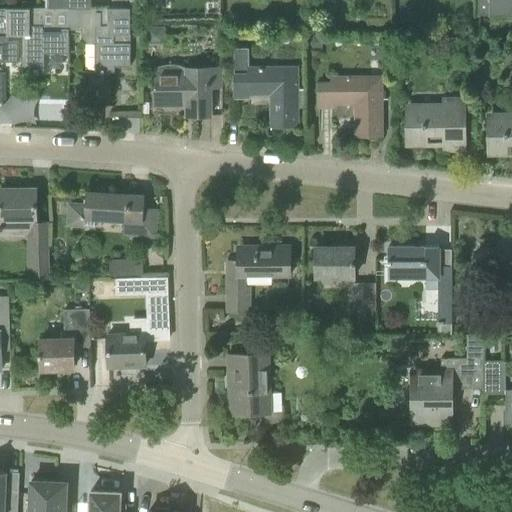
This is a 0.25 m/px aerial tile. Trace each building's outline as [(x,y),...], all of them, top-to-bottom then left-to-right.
[(489,16),(489,18),(491,18),(491,17),(511,17),(511,0),(476,0),(477,16),(489,16)] [(90,8),(68,8),(68,30),(94,30),(94,71),(114,70),(114,66),(130,66),(129,42),(121,42),(121,33),(129,33),(129,7),(90,7),(90,8)] [(46,8),(6,8),(6,34),(22,34),(22,71),(42,71),(41,31),(68,30),(68,8),(46,8)] [(197,22),(189,22),(189,31),(197,31),(197,22)] [(164,27),(148,27),(148,43),(164,43),(164,27)] [(310,34),(309,47),(319,48),(319,34),(310,34)] [(233,98),(248,97),(248,91),(270,91),(270,126),(298,126),(297,67),(248,67),(248,48),(233,48),(233,98)] [(210,115),(209,67),(186,67),(182,66),(178,64),(174,64),(169,63),(169,72),(153,72),(154,104),(186,103),(186,115),(210,115)] [(331,82),(317,82),(318,107),(332,107),(332,101),(354,101),(354,136),(382,135),(382,90),(368,90),(368,76),(331,76),(331,82)] [(443,141),(444,149),(464,149),(463,99),(443,99),(443,109),(406,109),(407,141),(443,141)] [(488,151),(511,150),(511,117),(488,118),(488,151)] [(0,188),(0,233),(26,233),(27,280),(49,280),(47,242),(35,243),(34,221),(35,221),(35,188),(0,188)] [(123,228),(142,229),(144,195),(85,192),(84,203),(68,202),(66,226),(94,228),(95,218),(124,220),(123,228)] [(503,257),(511,265),(511,242),(503,242),(503,257)] [(425,246),(388,246),(388,277),(425,277),(425,289),(437,288),(437,301),(451,301),(451,249),(438,249),(438,245),(425,245),(425,246)] [(227,261),(227,311),(247,311),(247,287),(242,287),(242,275),(272,275),(290,275),(289,246),(255,246),(255,250),(237,250),(237,261),(227,261)] [(315,276),(354,276),(354,246),(315,246),(315,276)] [(108,261),(109,275),(143,273),(142,259),(108,261)] [(455,274),(455,326),(487,326),(487,306),(475,306),(475,274),(455,274)] [(147,277),(116,278),(117,294),(148,293),(147,277)] [(353,310),(375,310),(375,283),(353,283),(353,310)] [(0,369),(1,370),(0,350),(10,350),(8,294),(0,294),(0,369)] [(72,341),(90,341),(89,309),(64,310),(65,338),(40,339),(41,369),(73,368),(72,341)] [(130,333),(107,334),(108,366),(145,365),(144,339),(149,339),(168,338),(167,321),(149,322),(130,323),(130,333)] [(451,321),(437,321),(437,331),(451,331),(451,321)] [(483,389),(483,361),(483,334),(466,334),(466,358),(440,358),(440,372),(412,372),(412,422),(450,422),(450,389),(483,389)] [(406,339),(395,339),(395,349),(406,349),(406,339)] [(227,354),(228,372),(231,372),(232,414),(270,413),(268,352),(227,354)] [(505,361),(483,361),(483,389),(483,394),(505,394),(504,422),(511,421),(511,389),(504,389),(505,361)] [(0,470),(0,511),(17,511),(18,492),(5,492),(6,471),(0,470)] [(64,511),(66,482),(31,480),(29,511),(64,511)] [(124,511),(125,503),(119,503),(119,492),(90,490),(89,503),(84,503),(83,511),(124,511)]
